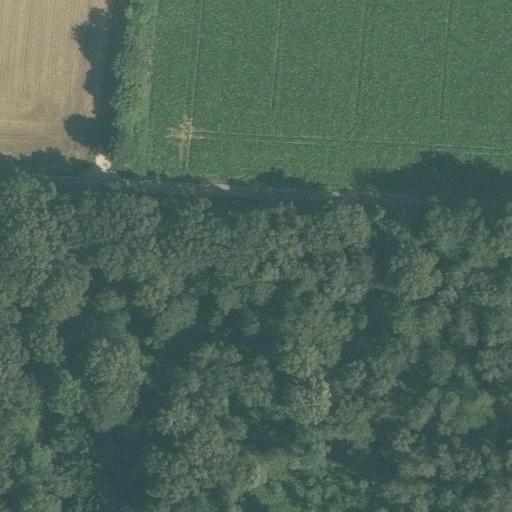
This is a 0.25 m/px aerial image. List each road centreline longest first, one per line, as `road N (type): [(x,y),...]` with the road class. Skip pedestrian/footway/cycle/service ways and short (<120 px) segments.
road 1 (track): [(132,0),(115,189),(36,511)]
road 2 (track): [(0,182),(511,208)]
